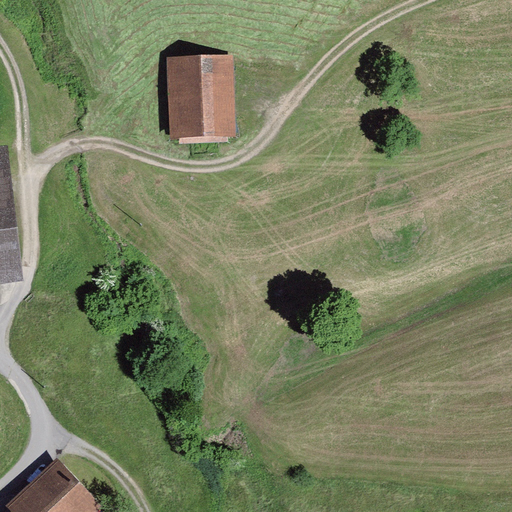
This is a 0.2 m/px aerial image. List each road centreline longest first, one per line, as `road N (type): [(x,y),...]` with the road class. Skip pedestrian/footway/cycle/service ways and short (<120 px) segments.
road 1 (track): [(30,174),(65,147),(90,141),(192,167),(222,163),(259,142),(333,54),(436,0)]
road 2 (residential): [(0,492),(41,453),(44,437),(35,406),(0,359)]
road 3 (residential): [(0,322),(27,265),(30,174)]
road 4 (track): [(30,174),(21,99),(0,46)]
road 5 (track): [(44,437),(83,446),(114,470),(143,511)]
